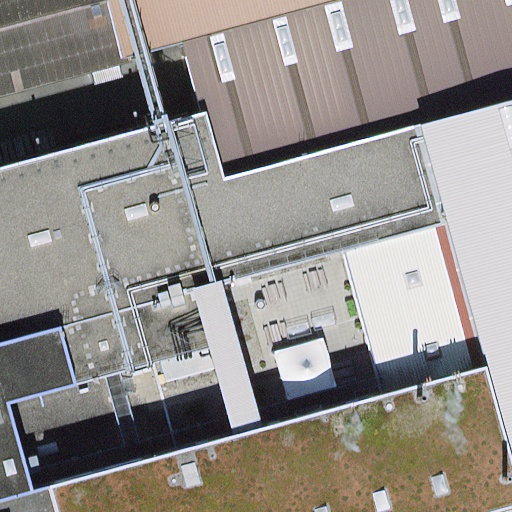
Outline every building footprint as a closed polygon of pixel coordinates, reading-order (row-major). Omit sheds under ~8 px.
[(84,0),(0,0),(0,104),(105,76),(84,0)] [(511,0),(125,0),(150,87),(192,77),(213,159),(511,81),(511,0)] [(415,229),(330,251),(368,390),(452,368),(483,510),(511,501),(511,102),(394,136),(415,229)] [(176,118),(0,165),(0,511),(475,511),(483,510),(452,368),(368,390),(0,487),(0,400),(172,358),(150,297),(330,251),(415,229),(394,136),(200,184),(176,118)] [(511,511),(511,501),(483,510),(475,511),(511,511)]
